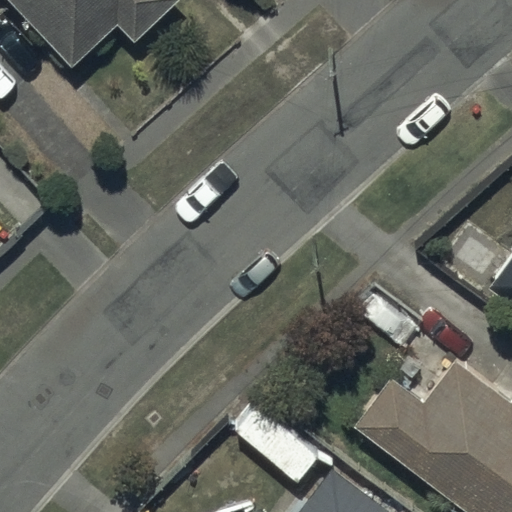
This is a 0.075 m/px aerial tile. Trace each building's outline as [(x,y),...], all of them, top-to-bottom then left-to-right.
[(0,0),(0,7),(7,0),(29,0),(73,47),(119,4),(136,22),(159,0),(0,0)] [(511,236),(487,269),(511,288),(511,236)] [(392,362),(356,409),(493,511),(511,511),(511,385),(511,387),(458,346),(426,388),(392,362)] [(319,441),(259,391),(238,415),(296,467),(319,441)] [(414,511),(334,452),(286,511),(414,511)]
